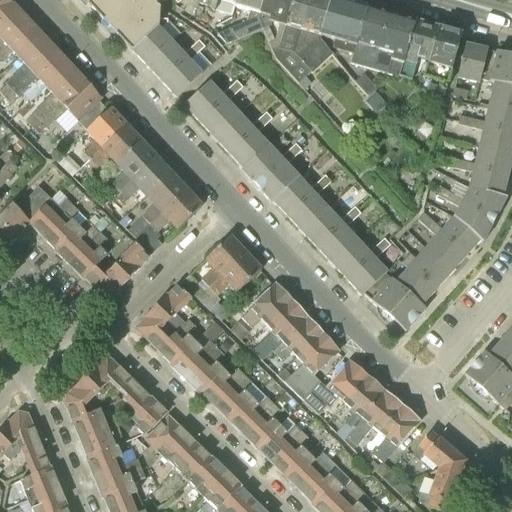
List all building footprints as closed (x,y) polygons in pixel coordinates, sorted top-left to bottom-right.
[(0,0),(0,21),(13,9),(4,0),(0,0)] [(157,28),(159,19),(159,9),(155,7),(158,0),(161,0),(164,2),(166,0),(174,0),(177,4),(181,2),(181,0),(87,0),(88,0),(86,6),(102,23),(101,23),(104,29),(109,34),(114,37),(115,37),(130,53),(132,51),(157,28)] [(199,0),(199,4),(211,7),(209,10),(216,12),(217,7),(218,1),(235,6),(236,0),(199,0)] [(236,0),(235,6),(234,7),(249,11),(246,21),(216,33),(225,45),(260,30),(260,29),(257,18),(262,0),(236,0)] [(285,26),(292,0),(262,0),(257,18),(260,29),(260,30),(261,30),(274,59),(297,84),(311,72),(292,52),(276,48),(274,41),(269,28),(271,27),(272,23),(279,25),(285,26)] [(319,39),(320,36),(330,0),(292,0),(285,26),(279,25),(274,41),(276,48),(292,52),(311,72),(331,54),(319,39)] [(339,0),(330,0),(320,36),(333,40),(331,48),(346,52),(345,58),(352,60),(367,8),(339,0)] [(367,8),(352,60),(351,64),(374,71),(391,15),(367,8)] [(13,9),(0,21),(0,49),(27,24),(13,9)] [(391,15),(374,71),(398,78),(398,77),(414,22),(391,15)] [(167,20),(159,19),(157,28),(132,51),(146,67),(171,43),(160,31),(167,24),(167,20)] [(414,22),(398,77),(411,81),(417,59),(428,62),(438,29),(414,22)] [(27,24),(0,49),(0,61),(12,51),(18,57),(40,36),(27,24)] [(438,29),(428,62),(424,77),(447,84),(461,35),(438,29)] [(40,36),(18,57),(24,64),(13,76),(14,77),(7,84),(13,90),(54,51),(40,36)] [(191,48),(197,55),(204,47),(198,41),(191,48)] [(171,43),(146,67),(161,82),(186,59),(189,62),(197,55),(191,48),(183,56),(171,43)] [(479,81),(487,53),(487,51),(465,46),(457,79),(479,84),(479,81)] [(54,51),(13,90),(19,97),(26,90),(27,91),(39,80),(46,87),(68,66),(54,51)] [(494,84),(511,88),(511,57),(496,54),(496,56),(487,53),(479,81),(494,84)] [(186,59),(161,82),(176,99),(201,75),(189,62),(186,59)] [(68,66),(46,87),(52,94),(33,112),(40,120),(81,80),(68,66)] [(367,97),(376,89),(364,76),(354,84),(367,97)] [(88,131),(107,113),(95,99),(97,97),(81,80),(40,120),(47,127),(67,110),(88,131)] [(229,89),(235,95),(243,88),(237,82),(229,89)] [(199,123),(224,99),(227,103),(235,95),(229,89),(221,96),(209,83),(184,107),(199,123)] [(511,88),(494,84),(489,105),(511,111),(511,88)] [(440,109),(446,90),(429,85),(427,95),(440,109)] [(465,101),(467,93),(454,90),(452,98),(465,101)] [(375,93),(364,103),(375,115),(386,105),(375,93)] [(224,99),(199,123),(215,140),(240,116),(227,103),(224,99)] [(403,105),(398,111),(403,116),(409,111),(403,105)] [(511,111),(489,105),(485,123),(484,128),(511,134),(511,111)] [(87,164),(127,128),(110,110),(107,113),(88,131),(86,133),(94,141),(81,153),(84,155),(81,158),(87,164)] [(266,113),(258,120),(264,127),(272,120),(266,113)] [(240,116),(215,140),(228,154),(254,131),(251,128),(240,116)] [(470,129),(472,120),(460,117),(458,126),(470,129)] [(251,128),(254,131),(228,154),(243,170),(269,147),(257,134),(264,127),(258,120),(251,128)] [(511,155),(511,134),(484,128),(485,123),(472,120),(470,129),(483,132),(479,148),(511,155)] [(87,164),(80,170),(72,178),(85,190),(93,183),(88,177),(109,157),(117,167),(142,144),(127,128),(87,164)] [(298,147),(305,141),(300,135),(293,142),(296,145),(298,147)] [(19,142),(11,150),(17,154),(24,147),(19,142)] [(142,144),(117,167),(124,174),(108,190),(115,197),(156,159),(142,144)] [(296,145),(288,152),(294,158),(302,151),(298,147),(296,145)] [(294,158),(288,152),(280,159),(269,147),(243,170),(244,171),(242,172),(257,189),(284,163),(286,166),(294,158)] [(511,155),(479,148),(475,165),(474,170),(507,178),(511,156),(511,155)] [(0,171),(6,165),(13,158),(7,152),(0,159),(0,158),(0,171)] [(72,178),(80,170),(65,156),(56,163),(72,178)] [(156,159),(115,197),(123,205),(139,190),(146,198),(170,175),(156,159)] [(460,171),(462,162),(449,159),(447,168),(460,171)] [(474,170),(475,165),(462,162),(460,171),(472,174),(469,190),(502,198),(507,178),(474,170)] [(284,163),(257,189),(272,205),(274,203),(298,178),(286,166),(284,163)] [(0,187),(15,173),(6,165),(0,171),(0,187)] [(170,175),(146,198),(154,206),(136,222),(135,222),(127,230),(134,238),(186,191),(170,175)] [(317,184),(323,190),(331,183),(325,176),(317,184)] [(298,178),(274,203),(287,218),(313,194),(310,191),(298,178)] [(310,191),(313,194),(287,218),(302,233),(327,210),(316,197),(323,190),(317,184),(310,191)] [(448,202),(452,195),(440,189),(436,197),(448,202)] [(469,190),(463,201),(461,204),(494,221),(505,199),(502,198),(469,190)] [(15,239),(29,225),(50,203),(38,191),(17,212),(11,206),(0,217),(0,249),(4,253),(17,240),(15,239)] [(186,191),(134,238),(152,256),(161,247),(152,239),(169,222),(177,231),(199,210),(202,208),(199,205),(186,191)] [(461,204),(463,201),(452,195),(448,202),(459,209),(453,220),(479,242),(482,245),(494,221),(461,204)] [(50,203),(29,225),(41,238),(71,210),(65,204),(58,211),(50,203)] [(347,215),(353,222),(361,214),(355,208),(347,215)] [(71,210),(41,238),(56,252),(77,230),(70,223),(77,216),(71,210)] [(327,210),(302,233),(317,249),(342,226),(345,229),(353,222),(347,215),(339,222),(327,210)] [(417,221),(427,230),(433,223),(423,214),(417,221)] [(126,229),(131,224),(125,217),(119,223),(123,228),(125,230),(126,229)] [(479,242),(453,220),(442,231),(439,235),(465,258),(479,242)] [(424,252),(450,275),(465,258),(439,235),(442,231),(433,223),(427,230),(437,238),(424,252)] [(342,226),(317,249),(332,265),(357,241),(345,229),(342,226)] [(77,230),(56,252),(55,253),(69,267),(98,237),(94,233),(87,239),(77,230)] [(98,237),(69,267),(84,281),(85,281),(99,266),(113,252),(98,237)] [(202,282),(210,289),(245,256),(230,239),(227,242),(206,261),(215,270),(202,282)] [(376,247),(382,253),(390,246),(384,240),(376,247)] [(372,257),(369,254),(357,241),(332,265),(347,281),(372,257)] [(108,274),(122,288),(140,270),(139,269),(148,259),(135,246),(108,274)] [(369,254),(372,257),(347,281),(363,298),(364,297),(385,275),(387,273),(375,260),(382,253),(376,247),(369,254)] [(435,291),(450,275),(424,252),(416,261),(410,255),(403,263),(435,291)] [(245,256),(210,289),(217,297),(229,285),(237,294),(261,272),(245,256)] [(435,291),(403,263),(401,264),(408,270),(395,284),(421,308),(435,291)] [(99,266),(85,281),(102,298),(107,302),(110,298),(116,292),(117,293),(122,288),(108,274),(99,266)] [(198,301),(206,293),(190,275),(181,284),(198,301)] [(425,311),(421,308),(395,284),(385,275),(364,297),(372,304),(371,304),(404,334),(425,311)] [(260,321),(266,327),(291,305),(275,288),(250,311),(251,312),(242,320),(251,329),(260,321)] [(174,338),(173,338),(164,329),(191,302),(178,289),(168,299),(166,297),(144,320),(145,321),(140,326),(135,331),(140,335),(158,353),(174,338)] [(206,293),(198,301),(214,317),(222,309),(206,293)] [(291,305),(266,327),(272,333),(268,336),(272,339),(262,348),(257,344),(250,351),(262,363),(273,352),(306,321),(291,305)] [(306,321),(273,352),(282,362),(291,354),(297,360),(321,337),(306,321)] [(173,338),(174,338),(158,353),(172,366),(171,367),(172,367),(195,345),(187,337),(195,329),(188,322),(173,338)] [(240,342),(248,334),(236,323),(229,330),(240,342)] [(511,330),(502,341),(511,349),(511,330)] [(321,337),(297,360),(302,366),(286,382),(304,400),(320,383),(313,376),(337,353),(321,337)] [(231,348),(225,341),(217,349),(224,356),(231,348)] [(511,349),(502,341),(488,358),(511,379),(511,349)] [(195,345),(172,367),(186,381),(217,350),(210,343),(202,351),(195,345)] [(217,350),(186,381),(200,395),(201,395),(223,372),(215,365),(223,356),(217,350)] [(511,379),(488,358),(484,354),(464,377),(497,407),(498,406),(504,399),(511,391),(511,389),(511,379)] [(117,390),(128,380),(111,363),(103,363),(97,369),(96,368),(85,380),(99,394),(110,383),(117,390)] [(320,383),(304,400),(318,414),(326,406),(330,409),(338,400),(345,407),(368,382),(349,365),(328,391),(320,383)] [(223,372),(201,395),(215,408),(245,377),(238,371),(230,379),(223,372)] [(245,377),(215,408),(229,422),(252,400),(244,392),(252,384),(245,377)] [(99,394),(85,380),(74,391),(74,392),(68,399),(65,407),(73,425),(92,417),(91,417),(87,407),(99,394)] [(138,415),(150,401),(128,380),(117,390),(124,397),(122,399),(138,415)] [(368,382),(345,407),(351,411),(348,414),(351,417),(347,423),(337,435),(345,442),(354,430),(384,395),(368,382)] [(384,395),(354,430),(345,442),(355,450),(372,429),(379,435),(401,410),(384,395)] [(252,400),(229,422),(243,436),(273,405),(266,399),(258,407),(252,400)] [(498,406),(505,412),(511,405),(504,399),(498,406)] [(151,401),(150,401),(138,415),(133,420),(140,427),(136,431),(143,438),(166,415),(151,401)] [(273,405),(243,436),(257,450),(280,428),(272,420),(280,412),(273,405)] [(401,410),(379,435),(384,439),(371,455),(381,464),(375,472),(383,479),(391,471),(385,465),(418,424),(401,410)] [(92,417),(73,425),(80,443),(117,428),(114,420),(105,424),(100,413),(91,417),(92,417)] [(0,431),(0,438),(11,449),(16,444),(20,452),(22,451),(29,448),(26,440),(21,442),(18,434),(32,429),(27,416),(18,415),(8,425),(7,424),(0,431)] [(145,442),(160,457),(182,434),(168,419),(145,442)] [(117,428),(80,443),(88,461),(118,448),(114,440),(121,437),(117,428)] [(280,428),(257,450),(271,464),(294,442),(280,428)] [(29,448),(22,451),(32,477),(49,470),(32,429),(18,434),(21,442),(26,440),(29,448)] [(182,434),(160,457),(174,470),(196,447),(182,434)] [(438,470),(460,478),(465,464),(430,434),(417,449),(418,450),(412,457),(418,463),(423,457),(438,470)] [(0,460),(11,449),(0,438),(0,460)] [(294,442),(271,464),(285,478),(308,456),(294,442)] [(196,447),(174,470),(188,484),(210,461),(196,447)] [(118,448),(88,461),(87,461),(95,480),(126,467),(118,448)] [(308,456),(285,478),(300,492),(322,469),(308,456)] [(210,461),(188,484),(203,499),(226,475),(211,460),(210,461)] [(102,499),(133,486),(146,481),(138,462),(126,467),(95,480),(102,499)] [(49,470),(32,477),(19,482),(27,502),(58,488),(50,469),(49,470)] [(300,492),(313,506),(314,506),(336,483),(322,469),(300,492)] [(394,488),(402,478),(392,470),(384,480),(394,488)] [(446,511),(460,478),(438,470),(428,498),(423,496),(419,504),(429,508),(429,509),(436,511),(446,511)] [(226,475),(203,499),(216,511),(217,511),(239,490),(240,488),(226,475)] [(314,506),(313,506),(312,507),(317,511),(335,511),(350,497),(336,483),(314,506)] [(405,499),(412,492),(404,484),(393,488),(405,499)] [(133,486),(104,499),(109,511),(122,511),(141,504),(133,486)] [(58,488),(27,502),(31,511),(58,511),(65,509),(66,508),(58,488)] [(239,490),(217,511),(244,511),(253,503),(239,490)] [(350,497),(335,511),(364,511),(365,511),(350,497)] [(261,511),(253,503),(244,511),(261,511)]
